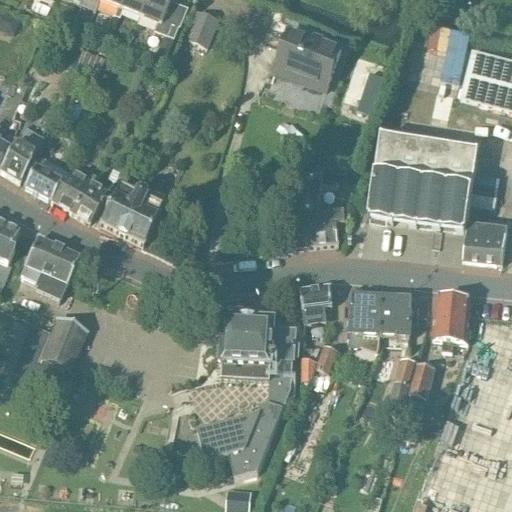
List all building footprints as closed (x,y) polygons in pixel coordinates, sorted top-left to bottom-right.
[(114,17),(120,19),(122,15),(119,14),(124,0),(101,0),(99,6),(116,13),(114,17)] [(124,0),(119,14),(122,15),(139,23),(148,0),(124,0)] [(148,0),(139,23),(156,29),(153,37),(173,45),(185,15),(169,8),(172,0),(148,0)] [(196,19),(185,46),(206,54),(217,28),(196,19)] [(313,42),(289,33),(272,80),(327,99),(344,52),(323,45),(324,42),(314,39),(313,42)] [(79,79),(95,85),(103,63),(88,57),(79,79)] [(511,66),(472,57),(460,104),(511,117),(511,66)] [(24,134),(0,173),(0,177),(19,189),(35,162),(43,149),(43,144),(25,133),(24,134)] [(479,158),(381,143),(369,225),(466,240),(479,158)] [(0,144),(0,145),(0,144),(0,168),(9,153),(0,148),(0,144)] [(23,193),(50,208),(60,189),(63,191),(70,177),(72,174),(43,158),(34,175),(23,193)] [(50,208),(70,219),(87,187),(70,177),(63,191),(60,189),(50,208)] [(324,188),(304,184),(298,221),(290,222),(293,254),(338,251),(336,228),(344,228),(345,217),(318,219),(324,188)] [(87,187),(70,219),(89,229),(106,198),(87,187)] [(134,199),(118,192),(99,230),(142,251),(161,213),(145,205),(143,200),(138,198),(134,199)] [(0,291),(17,257),(10,254),(18,237),(0,228),(0,291)] [(508,236),(468,231),(463,266),(502,271),(508,236)] [(79,262),(36,244),(23,272),(24,272),(20,281),(34,288),(31,294),(59,308),(66,292),(79,262)] [(333,312),(330,292),(301,295),(305,330),(327,327),(325,313),(333,312)] [(345,313),(345,327),(352,327),(351,341),(350,352),(361,353),(362,342),(380,343),(381,325),(382,304),(380,304),(380,302),(379,299),(369,299),(367,302),(353,301),(352,313),(345,313)] [(398,304),(382,304),(380,343),(410,345),(411,330),(418,331),(419,317),(412,316),(412,304),(398,303),(398,304)] [(472,306),(437,303),(432,346),(443,347),(442,357),(452,358),(453,348),(468,350),(472,306)] [(275,327),(224,324),(222,371),(222,384),(259,387),(270,387),(268,408),(259,411),(261,419),(197,435),(206,468),(229,462),(235,485),(258,479),(291,394),(293,368),(295,368),(295,364),(299,364),(300,348),(296,348),(297,335),(275,334),(275,327)] [(37,368),(30,386),(56,396),(63,380),(49,373),(51,369),(70,377),(86,339),(57,326),(42,365),(44,366),(42,371),(37,368)] [(326,395),(339,360),(323,355),(311,389),(326,395)] [(401,366),(387,417),(402,421),(417,371),(401,366)] [(418,372),(400,439),(417,443),(435,376),(418,372)]
